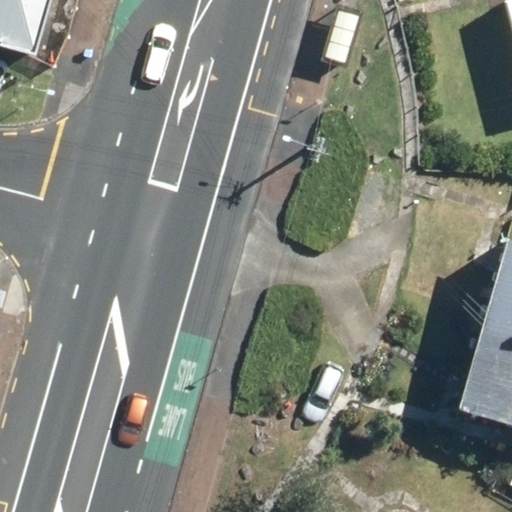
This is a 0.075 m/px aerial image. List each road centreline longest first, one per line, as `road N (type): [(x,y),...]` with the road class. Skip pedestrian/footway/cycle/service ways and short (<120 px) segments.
road 1 (primary): [(152,228),(72,511)]
road 2 (primary): [(217,0),(152,228)]
road 3 (residential): [(152,228),(0,188)]
